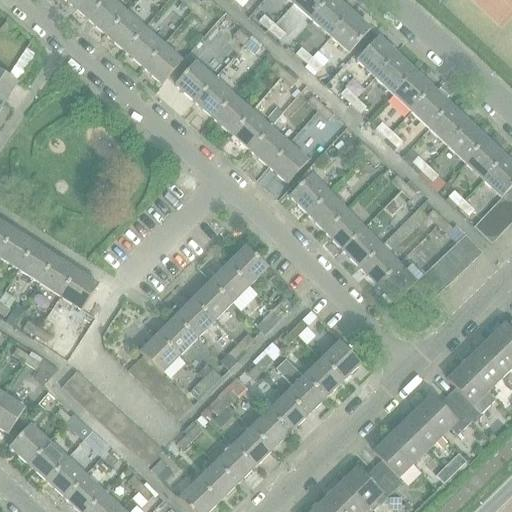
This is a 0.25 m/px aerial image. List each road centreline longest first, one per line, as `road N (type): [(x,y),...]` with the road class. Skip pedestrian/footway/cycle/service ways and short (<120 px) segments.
road 1 (residential): [(171,438),(80,355),(121,287),(221,182)]
road 2 (residential): [(12,0),(221,182)]
road 3 (residential): [(221,182),(408,369)]
road 4 (residential): [(273,511),(408,369)]
road 5 (residential): [(511,113),(389,0)]
road 6 (residential): [(408,369),(511,269)]
